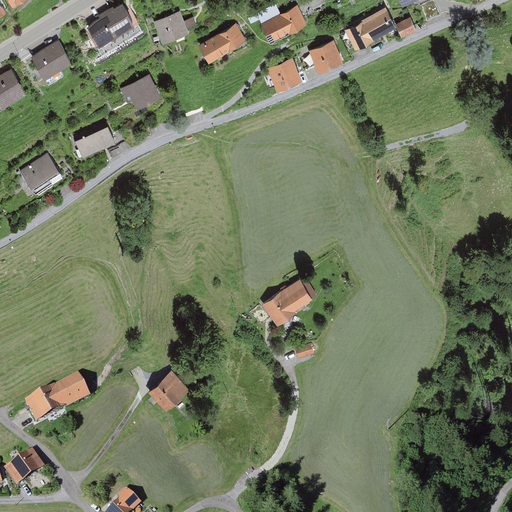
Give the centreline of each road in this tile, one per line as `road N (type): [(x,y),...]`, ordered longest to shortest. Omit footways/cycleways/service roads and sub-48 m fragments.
road 1 (residential): [(0,242),(133,153),(497,0)]
road 2 (residential): [(0,417),(48,457),(90,511)]
road 3 (track): [(284,44),(195,128)]
